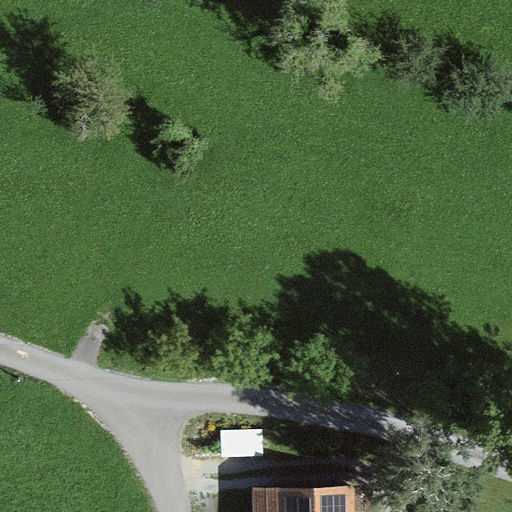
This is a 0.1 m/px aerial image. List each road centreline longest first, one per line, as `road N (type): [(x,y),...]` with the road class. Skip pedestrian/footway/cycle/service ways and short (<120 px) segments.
road 1 (track): [(511,455),(354,412),(123,393),(152,430),(175,511)]
road 2 (unclassified): [(123,393),(0,348)]
